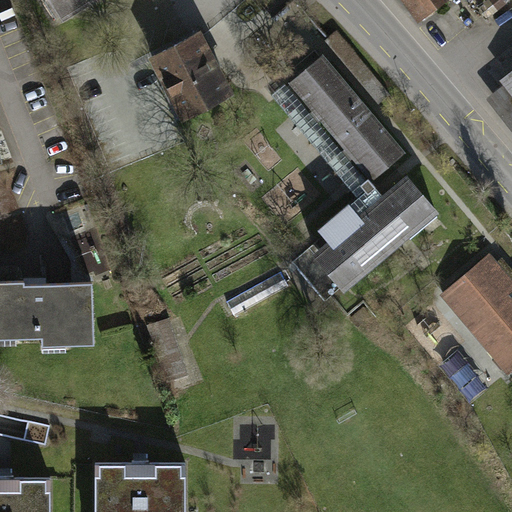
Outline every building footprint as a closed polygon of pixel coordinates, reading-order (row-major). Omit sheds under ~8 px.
[(51,0),(62,16),(87,0),(51,0)] [(405,0),(419,17),(442,0),(405,0)] [(153,56),(185,118),(230,94),(198,33),(153,56)] [(327,41),(379,103),(388,95),(337,33),(327,41)] [(372,177),(402,152),(322,57),(292,82),(314,108),(305,116),(313,126),(323,118),(346,146),(337,154),(345,164),(355,156),(372,177)] [(511,86),(508,81),(487,97),(511,130),(511,86)] [(263,135),(233,160),(264,196),(293,171),(263,135)] [(287,225),(322,194),(299,168),(264,199),(287,225)] [(342,286),(343,287),(408,233),(406,231),(431,210),(434,213),(436,211),(407,177),(377,202),(378,203),(361,218),(350,204),(319,229),(331,243),(322,251),(315,242),(293,261),(326,300),(342,286)] [(443,294),(509,372),(511,368),(511,279),(510,281),(488,256),(443,294)] [(227,301),(235,315),(289,286),(281,272),(227,301)] [(23,280),(0,281),(0,328),(16,328),(16,337),(65,335),(65,343),(94,343),(92,282),(24,284),(23,280)] [(148,326),(165,376),(186,369),(169,319),(148,326)] [(132,462),(95,462),(95,511),(185,511),(186,462),(149,462),(149,460),(132,460),(132,462)] [(0,511),(50,511),(50,478),(14,478),(14,475),(0,474),(0,511)]
